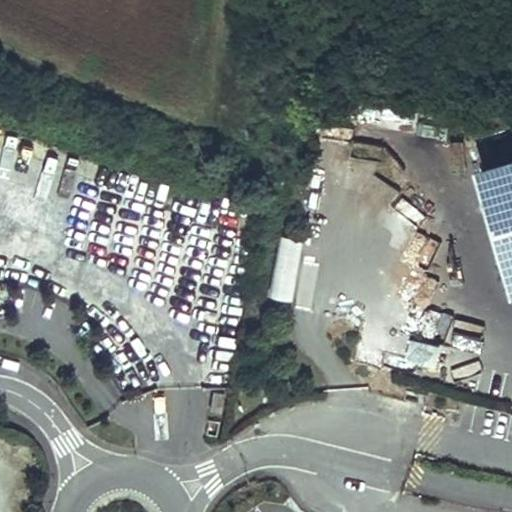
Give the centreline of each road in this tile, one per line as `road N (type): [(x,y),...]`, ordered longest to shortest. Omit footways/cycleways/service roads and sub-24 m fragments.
road 1 (residential): [(0,390),(50,418),(93,481)]
road 2 (unknown): [(473,215),(492,315),(511,336)]
